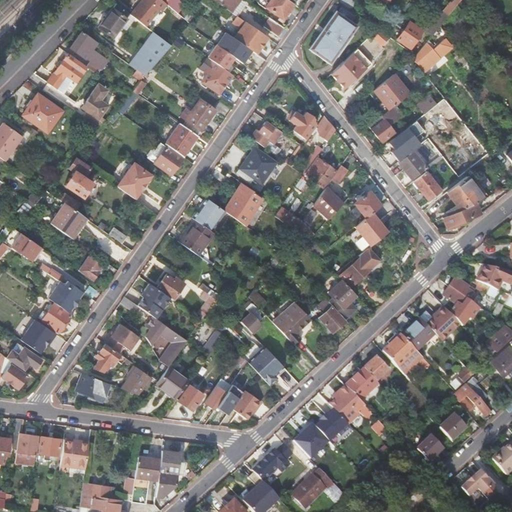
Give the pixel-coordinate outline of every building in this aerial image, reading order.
[(162,0),(142,0),(131,14),(145,25),(159,9),(161,10),(167,3),(162,0)] [(214,0),(217,2),(232,12),(240,0),(214,0)] [(282,19),(293,3),(291,2),(288,0),(269,0),(265,7),(282,19)] [(352,0),(339,0),(339,1),(350,9),(355,2),(352,0)] [(116,3),(102,23),(116,33),(130,14),(116,3)] [(318,42),(312,51),(327,62),(334,53),(337,55),(352,34),(349,32),(355,24),(337,11),(316,41),(318,42)] [(439,26),(448,16),(443,12),(427,32),(431,35),(439,26)] [(263,43),(267,37),(237,15),(232,22),(238,27),(240,24),(242,25),(234,38),(256,53),(260,47),(263,43)] [(284,27),(273,20),(266,29),(277,36),(284,27)] [(409,22),(397,39),(410,48),(422,31),(409,22)] [(116,33),(102,23),(99,27),(113,37),(116,33)] [(431,35),(431,36),(437,43),(446,35),(439,26),(431,35)] [(91,61),(87,66),(97,73),(98,73),(107,60),(92,50),(97,42),(82,31),(70,48),(85,59),(87,56),(90,58),(89,59),(91,61)] [(153,31),(140,49),(157,61),(160,58),(171,45),(153,31)] [(378,31),(374,36),(382,44),(387,40),(378,31)] [(436,46),(429,39),(426,42),(432,50),(436,46)] [(415,55),(422,47),(417,42),(409,51),(415,55)] [(415,55),(412,59),(420,67),(427,61),(430,65),(439,58),(441,60),(449,52),(441,42),(436,46),(432,50),(426,42),(422,47),(415,55)] [(140,49),(129,64),(138,70),(145,75),(147,74),(152,68),(157,61),(140,49)] [(356,49),(351,54),(365,68),(370,63),(356,49)] [(365,68),(351,54),(330,74),(344,89),(365,68)] [(66,55),(47,82),(56,89),(61,92),(72,78),(76,81),(82,73),(73,67),(76,63),(74,62),(75,61),(74,61),(66,55)] [(232,74),(215,63),(202,81),(219,93),(232,74)] [(152,68),(147,74),(151,77),(156,71),(152,68)] [(134,74),(142,80),(145,75),(138,70),(134,74)] [(408,94),(392,75),(368,93),(385,113),(391,109),(408,94)] [(142,80),(133,90),(138,93),(146,83),(142,80)] [(88,111),(83,118),(96,127),(97,128),(99,130),(100,129),(107,121),(101,115),(109,105),(102,100),(110,90),(100,83),(83,107),(88,111)] [(125,85),(121,90),(129,95),(132,91),(125,85)] [(129,95),(124,100),(116,110),(122,113),(138,93),(133,90),(132,91),(129,95)] [(37,93),(22,114),(47,132),(62,111),(37,93)] [(457,116),(443,98),(436,104),(424,114),(416,120),(422,127),(443,111),(451,121),(457,116)] [(431,98),(420,107),(419,107),(424,114),(436,104),(431,98)] [(180,116),(185,119),(201,130),(203,132),(204,132),(201,129),(215,109),(214,109),(199,99),(190,112),(185,108),(180,116)] [(391,109),(385,113),(368,126),(381,142),(394,133),(389,126),(398,118),(391,109)] [(116,110),(109,119),(112,122),(119,113),(116,110)] [(297,123),(293,130),(305,138),(314,126),(308,122),(312,116),(306,111),(301,118),(298,116),(294,121),(297,123)] [(335,130),(324,116),(316,127),(319,135),(327,141),(335,130)] [(182,124),(197,136),(201,130),(185,119),(182,124)] [(256,128),(250,137),(263,146),(269,138),(267,136),(274,126),(266,120),(258,130),(256,128)] [(0,156),(4,160),(22,136),(3,122),(0,125),(0,156)] [(179,123),(164,143),(183,156),(197,136),(182,124),(179,123)] [(468,144),(475,138),(463,124),(456,129),(468,144)] [(427,138),(442,156),(448,151),(434,133),(427,138)] [(93,148),(97,142),(92,138),(88,144),(93,148)] [(146,157),(154,162),(170,173),(182,157),(166,146),(160,142),(155,149),(153,148),(152,149),(150,149),(147,154),(147,156),(146,157)] [(313,152),(317,155),(323,147),(319,144),(313,152)] [(254,147),(239,168),(252,177),(260,183),(275,162),(254,147)] [(306,171),(316,157),(317,155),(313,152),(302,168),(306,171)] [(413,153),(399,164),(411,179),(425,168),(413,153)] [(60,157),(49,171),(54,175),(66,161),(60,157)] [(306,171),(304,173),(323,187),(335,170),(316,157),(306,171)] [(82,177),(83,175),(89,168),(75,158),(68,168),(73,171),(64,185),(82,196),(91,183),(82,177)] [(133,162),(116,186),(134,198),(151,175),(133,162)] [(348,168),(341,164),(332,177),(338,182),(348,168)] [(252,177),(239,168),(236,172),(249,181),(252,177)] [(428,201),(441,191),(426,171),(413,182),(428,201)] [(92,181),(83,175),(82,177),(91,183),(92,181)] [(483,199),(466,176),(446,192),(460,210),(474,203),(483,199)] [(224,210),(225,211),(244,224),(261,198),(252,192),(253,191),(241,183),(224,210)] [(295,186),(283,203),(286,205),(298,188),(295,186)] [(314,202),(328,217),(341,203),(326,186),(314,202)] [(373,212),(380,206),(369,191),(354,203),(365,218),(373,212)] [(29,201),(34,204),(40,196),(36,193),(29,201)] [(59,199),(74,209),(83,215),(87,209),(64,193),(59,199)] [(192,217),(195,219),(211,231),(225,211),(224,210),(206,197),(192,217)] [(474,203),(460,210),(442,218),(446,228),(449,226),(453,225),(478,213),(474,203)] [(63,204),(50,222),(72,238),(86,217),(83,215),(74,209),(73,211),(63,204)] [(274,215),(294,230),(298,224),(301,220),(281,206),(278,209),(274,215)] [(309,209),(303,218),(309,222),(316,213),(310,208),(309,209)] [(373,212),(365,218),(355,226),(370,245),(388,231),(373,212)] [(195,219),(179,241),(198,255),(214,232),(211,231),(195,219)] [(19,221),(14,227),(22,233),(27,227),(19,221)] [(298,224),(294,230),(306,242),(310,237),(298,224)] [(14,227),(6,238),(2,242),(6,244),(14,233),(19,236),(11,245),(31,259),(40,246),(22,233),(14,227)] [(111,235),(121,242),(125,237),(115,230),(111,235)] [(274,238),(271,243),(280,250),(288,238),(284,235),(279,242),(274,238)] [(310,237),(306,242),(314,250),(318,246),(310,237)] [(335,274),(341,281),(350,291),(366,277),(363,274),(379,260),(368,247),(358,255),(359,256),(343,271),(340,269),(335,274)] [(272,260),(265,270),(269,275),(275,277),(288,259),(280,250),(277,254),(272,260)] [(87,256),(77,269),(92,279),(98,271),(96,270),(100,264),(87,256)] [(489,286),(497,290),(501,280),(511,285),(511,283),(511,271),(479,264),(475,272),(480,274),(476,281),(478,282),(489,286)] [(51,268),(48,273),(53,277),(56,279),(61,281),(63,277),(51,268)] [(163,293),(165,294),(169,297),(172,299),(184,283),(175,277),(173,279),(165,274),(157,286),(164,292),(163,293)] [(53,277),(41,293),(68,312),(73,305),(78,298),(83,291),(78,287),(67,279),(64,282),(61,281),(56,279),(53,277)] [(455,278),(449,287),(468,300),(471,295),(466,291),(467,289),(471,292),(473,290),(455,278)] [(341,281),(323,296),(325,299),(345,320),(347,322),(358,312),(351,305),(358,299),(350,291),(341,281)] [(163,293),(149,282),(144,290),(146,292),(143,297),(137,305),(145,310),(152,316),(154,317),(169,297),(165,294),(163,293)] [(486,291),(489,286),(478,282),(476,287),(481,290),(486,291)] [(511,284),(501,283),(499,290),(510,292),(511,284)] [(468,300),(449,287),(443,296),(461,308),(462,306),(458,303),(459,301),(465,305),(468,300)] [(252,289),(250,292),(247,295),(253,302),(258,295),(252,289)] [(215,299),(204,291),(200,297),(206,302),(196,316),(201,319),(205,313),(215,299)] [(258,295),(253,302),(259,308),(264,301),(258,295)] [(124,296),(120,302),(132,310),(136,304),(131,300),(124,296)] [(345,320),(325,299),(319,305),(325,312),(313,322),(327,336),(345,320)] [(241,304),(236,313),(234,315),(242,324),(257,309),(251,302),(245,308),(241,304)] [(294,302),(273,322),(294,345),(301,339),(296,333),(311,319),(294,302)] [(53,303),(42,320),(58,331),(70,314),(53,303)] [(137,305),(136,304),(132,310),(140,316),(145,310),(137,305)] [(426,324),(434,334),(441,341),(460,324),(443,306),(436,313),(437,314),(426,324)] [(35,319),(22,310),(18,315),(32,324),(35,319)] [(167,365),(186,340),(181,336),(164,324),(158,320),(154,317),(152,316),(145,326),(149,329),(144,336),(145,336),(150,345),(159,332),(172,341),(159,360),(167,365)] [(402,335),(415,350),(416,351),(434,334),(426,324),(420,318),(402,335)] [(109,334),(104,342),(105,342),(105,343),(119,353),(125,346),(130,350),(139,337),(120,323),(116,328),(111,335),(109,334)] [(43,351),(41,354),(53,362),(57,357),(45,349),(55,335),(39,324),(35,330),(39,333),(37,335),(40,337),(34,345),(43,351)] [(510,328),(508,327),(506,325),(495,336),(498,339),(510,328)] [(511,337),(511,330),(510,328),(498,339),(504,345),(511,337)] [(215,330),(210,337),(216,341),(221,334),(215,330)] [(400,334),(382,351),(397,367),(404,375),(417,362),(422,357),(416,351),(415,350),(402,335),(400,334)] [(153,344),(163,352),(170,342),(160,335),(153,344)] [(210,337),(201,350),(207,354),(216,341),(210,337)] [(119,353),(105,343),(100,350),(98,349),(94,355),(99,359),(93,366),(103,370),(106,372),(110,367),(110,366),(120,353),(119,353)] [(282,365),(264,346),(263,347),(280,366),(282,365)] [(511,351),(507,346),(490,361),(496,368),(495,369),(502,377),(507,373),(511,369),(511,368),(511,351)] [(22,368),(24,369),(28,363),(34,367),(40,359),(23,347),(18,355),(12,350),(7,357),(12,361),(22,368)] [(280,366),(263,347),(247,362),(256,372),(267,383),(274,376),(272,373),(275,371),(280,366)] [(0,369),(4,373),(1,377),(17,389),(27,376),(25,374),(20,370),(22,368),(12,361),(7,357),(0,352),(0,369)] [(238,353),(234,358),(242,366),(246,361),(238,353)] [(376,356),(363,368),(376,381),(388,369),(376,356)] [(422,357),(417,362),(427,373),(432,368),(422,357)] [(136,366),(126,379),(139,389),(149,376),(136,366)] [(242,367),(234,380),(241,385),(245,378),(248,380),(252,374),(242,367)] [(363,368),(345,385),(357,397),(360,401),(378,384),(376,381),(363,368)] [(463,383),(473,374),(467,368),(458,376),(463,383)] [(158,380),(153,387),(177,397),(189,379),(165,369),(158,380)] [(103,400),(109,383),(82,373),(75,390),(103,400)] [(473,376),(466,382),(473,389),(477,385),(476,384),(478,382),(473,376)] [(455,392),(452,395),(453,396),(459,403),(468,413),(474,408),(464,397),(467,395),(485,416),(491,410),(483,401),(473,389),(466,382),(455,392)] [(477,385),(473,389),(483,401),(488,396),(478,384),(477,385)] [(189,385),(179,401),(192,410),(202,395),(189,385)] [(357,397),(345,385),(332,397),(334,399),(329,405),(341,417),(348,424),(359,414),(357,412),(358,410),(363,415),(369,420),(373,415),(368,410),(364,405),(360,401),(357,397)] [(153,387),(151,390),(175,400),(177,397),(153,387)] [(207,405),(213,410),(214,409),(221,398),(225,392),(219,387),(207,405)] [(243,390),(230,408),(246,419),(250,413),(254,409),(255,410),(261,402),(243,390)] [(227,391),(223,398),(228,401),(232,394),(227,391)] [(459,403),(453,396),(441,406),(447,412),(459,403)] [(227,402),(221,398),(214,409),(220,413),(227,402)] [(329,405),(327,402),(302,426),(316,441),(341,417),(329,405)] [(454,414),(439,427),(451,441),(466,428),(467,430),(476,423),(470,416),(462,424),(454,414)] [(21,433),(23,419),(16,419),(14,433),(19,433),(16,452),(35,454),(37,435),(21,433)] [(41,436),(38,453),(58,456),(60,439),(41,436)] [(430,436),(416,449),(428,462),(442,448),(430,436)] [(0,462),(3,463),(4,455),(8,455),(10,439),(0,437),(0,462)] [(63,439),(60,465),(85,468),(88,445),(72,443),(72,440),(63,439)] [(506,474),(511,469),(511,443),(505,449),(501,453),(499,451),(491,458),(506,474)] [(179,452),(162,450),(160,460),(158,479),(157,483),(156,495),(161,496),(164,494),(175,484),(176,477),(177,474),(182,474),(184,462),(178,461),(179,452)] [(160,460),(137,456),(134,478),(132,494),(132,495),(146,497),(149,478),(158,479),(160,460)] [(258,477),(259,477),(267,475),(268,478),(285,474),(281,456),(263,461),(264,464),(255,466),(258,477)] [(333,483),(320,469),(313,476),(312,475),(306,481),(305,480),(297,488),(300,491),(299,492),(300,493),(295,498),(305,508),(325,488),(326,489),(327,489),(328,488),(333,483)] [(493,484),(480,469),(474,475),(473,474),(466,481),(460,487),(468,495),(477,487),(489,500),(495,494),(493,484)] [(258,477),(255,473),(246,481),(261,497),(270,489),(259,477),(258,477)] [(132,494),(134,478),(126,477),(124,493),(132,494)] [(345,495),(333,483),(328,488),(339,500),(345,495)] [(126,511),(127,511),(119,510),(121,500),(109,499),(105,498),(107,487),(83,484),(79,506),(100,509),(105,509),(105,511),(126,511)] [(291,494),(295,498),(300,493),(299,492),(300,491),(297,488),(291,494)] [(339,500),(328,488),(327,489),(326,489),(324,491),(336,504),(339,501),(339,500)] [(131,502),(145,504),(146,497),(132,495),(131,502)] [(243,511),(232,500),(219,511),(243,511)]
